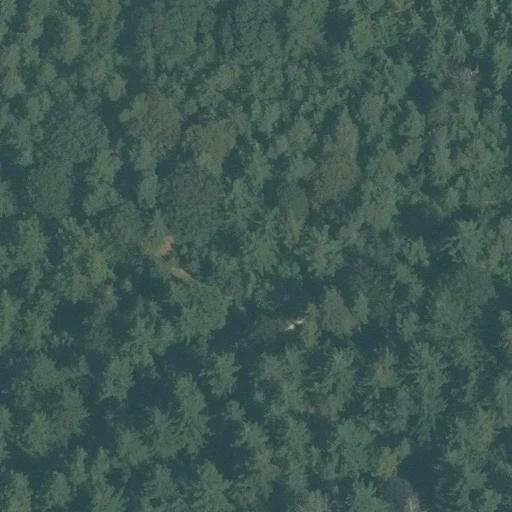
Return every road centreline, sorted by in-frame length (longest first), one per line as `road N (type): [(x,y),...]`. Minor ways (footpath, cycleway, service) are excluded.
road 1 (unknown): [(26,511),(511,211)]
road 2 (track): [(205,268),(130,95),(96,47),(13,0)]
road 3 (unknown): [(308,337),(172,249),(79,225),(25,226)]
